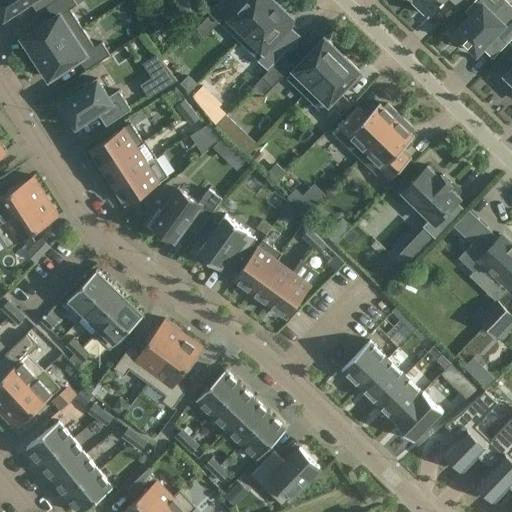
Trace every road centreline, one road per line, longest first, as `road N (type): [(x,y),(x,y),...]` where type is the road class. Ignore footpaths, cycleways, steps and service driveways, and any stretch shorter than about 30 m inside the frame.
road 1 (residential): [(426,511),(265,354),(102,236),(0,83)]
road 2 (residential): [(511,163),(342,0)]
